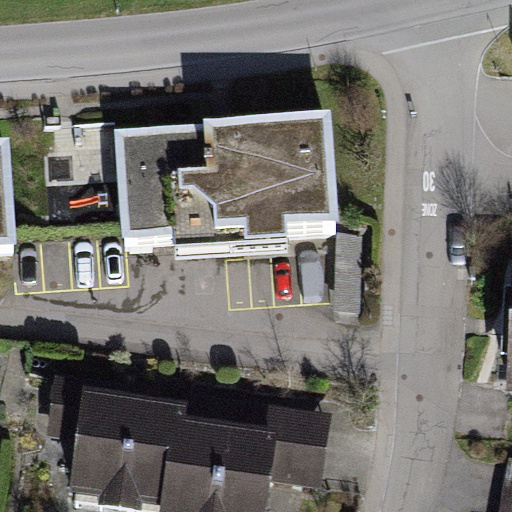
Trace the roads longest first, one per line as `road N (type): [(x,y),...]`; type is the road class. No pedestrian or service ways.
road 1 (residential): [(407,511),(432,378),(448,175),(432,0)]
road 2 (unclassified): [(0,61),(185,47),(432,0)]
